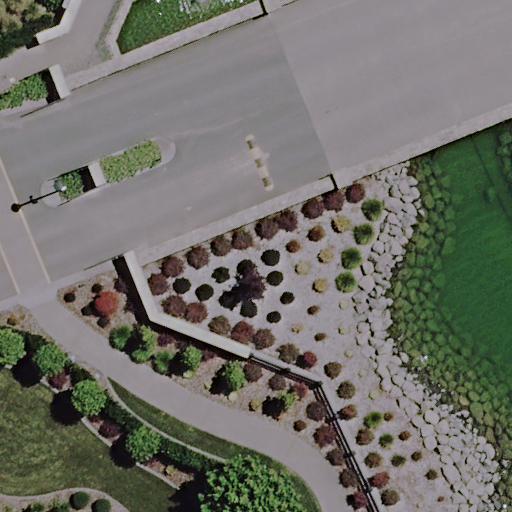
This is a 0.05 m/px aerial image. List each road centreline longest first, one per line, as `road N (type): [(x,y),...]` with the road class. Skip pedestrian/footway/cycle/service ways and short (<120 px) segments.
road 1 (residential): [(511,64),(0,252)]
road 2 (residential): [(0,150),(183,88),(400,0)]
